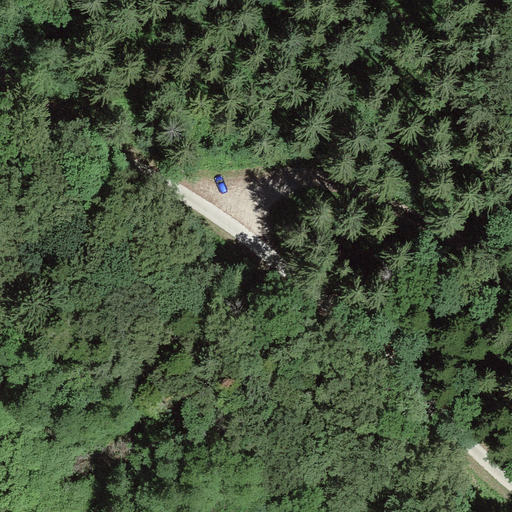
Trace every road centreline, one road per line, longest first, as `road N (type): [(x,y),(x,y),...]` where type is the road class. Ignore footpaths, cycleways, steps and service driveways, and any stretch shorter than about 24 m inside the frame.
road 1 (track): [(0,60),(318,295),(504,511)]
road 2 (track): [(511,287),(315,181),(273,185),(229,226)]
